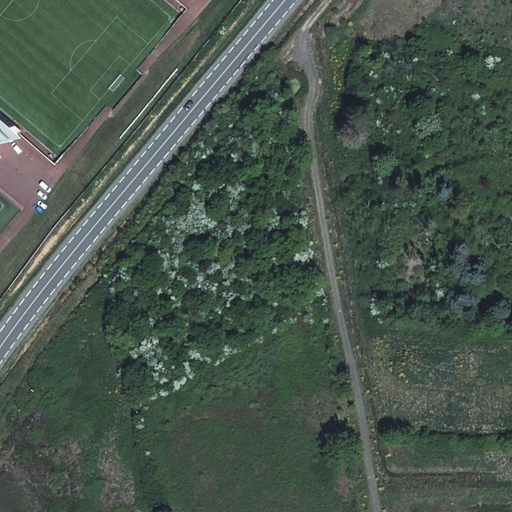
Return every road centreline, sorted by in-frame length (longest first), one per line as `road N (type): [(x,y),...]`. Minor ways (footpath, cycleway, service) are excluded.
road 1 (track): [(299,35),(311,88),(309,148),(377,511)]
road 2 (primary): [(292,0),(52,274),(0,349)]
